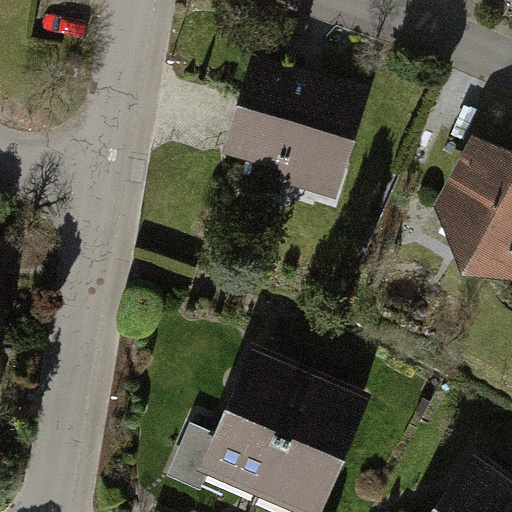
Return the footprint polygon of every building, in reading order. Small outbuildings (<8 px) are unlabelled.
[(256,56),(223,152),(328,188),(362,93),(256,56)] [(511,160),(468,135),(424,207),(441,267),(511,275),(511,160)] [(297,369),(233,342),(184,460),(248,487),(297,369)] [(312,511),(361,396),(297,369),(248,487),(308,511),(312,511)] [(422,511),(493,511),(511,486),(511,482),(466,451),(422,511)] [(511,511),(511,486),(493,511),(511,511)]
